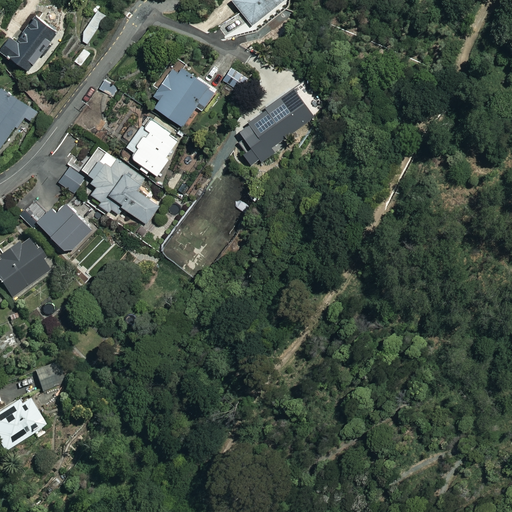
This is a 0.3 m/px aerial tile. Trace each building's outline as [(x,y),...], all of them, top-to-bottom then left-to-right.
[(232,0),(253,26),(285,0),(232,0)] [(107,16),(99,10),(84,32),(91,38),(107,16)] [(59,32),(37,14),(15,40),(10,36),(0,48),(28,71),(59,32)] [(171,65),(174,67),(154,95),(160,100),(155,107),(183,126),(197,106),(202,110),(216,91),(184,69),(187,65),(176,57),(171,65)] [(247,78),(232,67),(223,80),(238,91),(247,78)] [(14,96),(3,87),(0,90),(0,147),(25,116),(31,121),(39,111),(16,93),(14,96)] [(315,115),(294,87),(239,130),(262,161),(275,151),(273,148),(315,115)] [(183,141),(149,117),(127,146),(135,152),(132,157),(157,176),(183,141)] [(145,179),(99,146),(82,170),(94,178),(91,181),(97,186),(92,194),(102,201),(99,205),(116,217),(123,207),(146,223),(159,204),(137,189),(145,179)] [(85,179),(70,167),(59,181),(75,193),(85,179)] [(68,203),(59,212),(53,206),(38,221),(69,252),(93,228),(68,203)] [(0,282),(14,301),(55,270),(53,267),(29,235),(2,254),(0,251),(0,282)] [(61,384),(52,363),(35,370),(43,391),(61,384)] [(47,426),(30,399),(20,405),(18,401),(0,411),(0,442),(3,447),(5,451),(47,426)]
